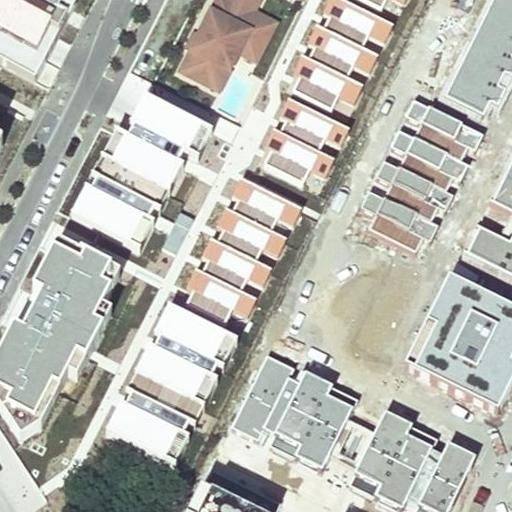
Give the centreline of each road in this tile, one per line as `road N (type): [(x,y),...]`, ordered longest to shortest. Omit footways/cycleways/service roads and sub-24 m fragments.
road 1 (unknown): [(443,0),(290,343),(510,440)]
road 2 (residential): [(133,0),(0,254)]
